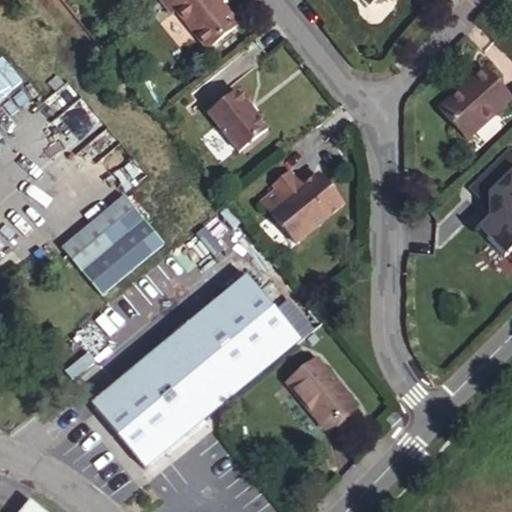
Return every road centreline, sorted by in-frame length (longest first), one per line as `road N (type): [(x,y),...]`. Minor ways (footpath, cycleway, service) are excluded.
road 1 (residential): [(435,419),(400,379),(386,339),(377,121)]
road 2 (residential): [(377,121),(274,0)]
road 3 (residential): [(377,121),(471,0)]
road 4 (residential): [(435,419),(344,511)]
